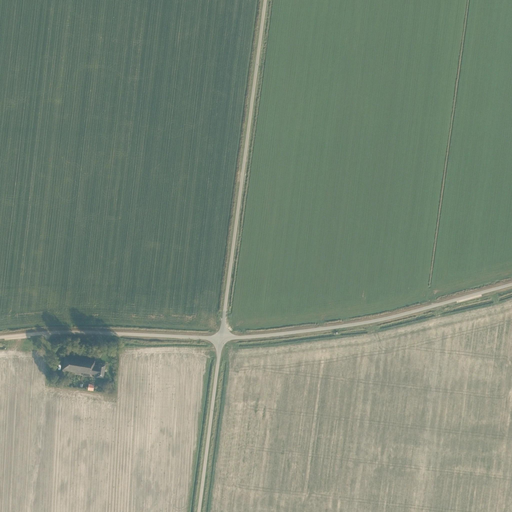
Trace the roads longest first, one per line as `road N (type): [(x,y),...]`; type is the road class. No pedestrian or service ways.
road 1 (unclassified): [(221,336),(265,0)]
road 2 (unclassified): [(511,284),(358,323),(221,336)]
road 3 (unclassified): [(221,336),(0,337)]
road 4 (unclassified): [(198,511),(221,336)]
